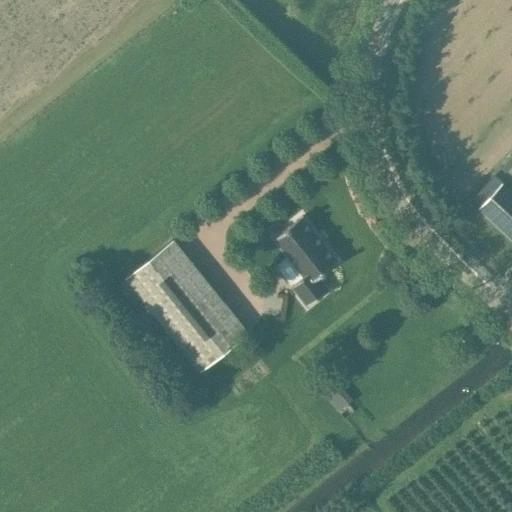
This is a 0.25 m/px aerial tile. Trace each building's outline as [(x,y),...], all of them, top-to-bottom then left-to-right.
[(429,134),(511,39),(511,5),(413,120),(429,134)] [(511,191),(502,182),(478,208),(511,239),(511,191)] [(317,277),(336,261),(301,216),(274,238),(304,275),(291,285),(307,306),(327,290),(317,277)] [(200,370),(247,333),(172,239),(125,277),(200,370)] [(331,383),(323,388),(335,408),(344,402),(331,383)]
